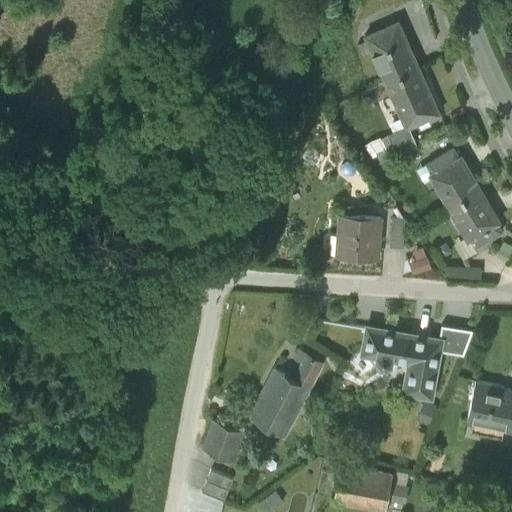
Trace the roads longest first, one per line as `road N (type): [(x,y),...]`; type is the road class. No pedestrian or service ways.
road 1 (unclassified): [(511,293),(213,275)]
road 2 (unclassified): [(213,275),(174,511)]
road 3 (residential): [(0,224),(120,271),(213,275)]
road 4 (tertiary): [(461,0),(511,117)]
